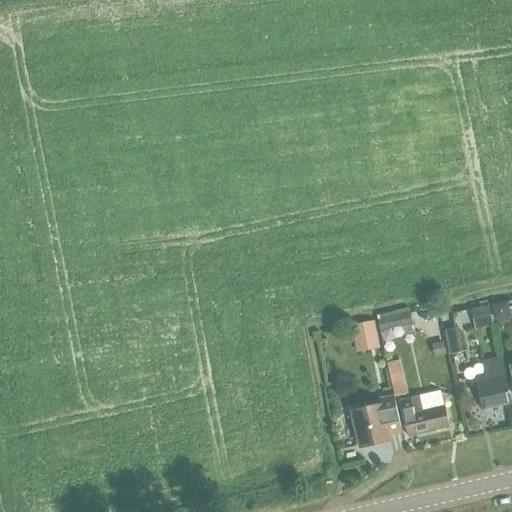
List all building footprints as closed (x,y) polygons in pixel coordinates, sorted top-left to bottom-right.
[(509,302),(493,304),(495,320),(511,318),(509,302)] [(489,306),(472,310),(477,331),(493,327),(489,306)] [(410,311),(378,318),(382,334),(413,327),(410,311)] [(373,321),(354,325),(358,345),(377,341),(373,321)] [(456,329),(444,332),(449,357),(461,355),(456,329)] [(444,342),(433,344),(435,356),(447,354),(444,342)] [(511,401),(511,400),(508,381),(503,359),(485,363),(488,376),(478,378),(484,408),(511,401)] [(408,393),(401,361),(389,364),(396,395),(408,393)] [(401,400),(409,436),(450,426),(445,406),(441,391),(401,400)] [(388,428),(402,425),(395,396),(381,399),(382,405),(353,412),(362,447),(391,440),(388,428)]
